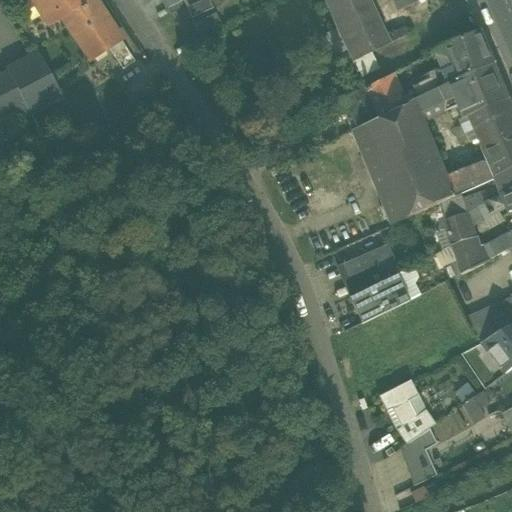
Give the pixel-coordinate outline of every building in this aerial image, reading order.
[(59,13),(89,58),(119,38),(96,3),(80,0),(31,0),(47,22),(59,13)] [(203,0),(186,8),(191,19),(213,9),(209,0),(203,0)] [(368,0),(321,0),(336,29),(341,40),(378,21),(368,0)] [(391,0),(397,12),(421,0),(391,0)] [(193,24),(198,34),(220,24),(215,14),(193,24)] [(385,35),(378,21),(341,40),(347,50),(353,63),(370,54),(389,44),(385,35)] [(405,27),(385,35),(389,44),(405,36),(405,27)] [(341,40),(336,29),(325,35),(335,56),(347,50),(341,40)] [(448,48),(453,59),(487,43),(482,32),(448,48)] [(453,59),(457,67),(463,80),(496,65),(487,43),(453,59)] [(453,59),(448,48),(435,54),(444,73),(457,67),(453,59)] [(6,71),(30,112),(63,98),(49,72),(46,74),(33,53),(5,68),(6,71)] [(370,54),(353,63),(361,78),(378,70),(370,54)] [(466,118),(466,119),(511,100),(496,65),(463,80),(442,90),(448,103),(449,102),(457,98),(466,118)] [(442,90),(463,80),(457,67),(444,73),(445,74),(431,81),(433,85),(436,92),(442,90)] [(0,124),(30,112),(6,71),(0,73),(0,124)] [(337,102),(351,132),(354,130),(404,107),(390,76),(337,102)] [(418,93),(421,99),(436,92),(433,85),(418,93)] [(417,101),(425,122),(447,111),(449,102),(448,103),(442,90),(436,92),(421,99),(417,101)] [(480,139),(484,149),(511,138),(511,102),(511,100),(466,119),(466,118),(460,121),(470,143),(480,139)] [(443,203),(456,198),(447,177),(425,122),(417,101),(404,107),(354,130),(378,188),(393,225),(418,215),(443,203)] [(511,150),(511,138),(484,149),(489,161),(511,150)] [(511,150),(489,161),(496,179),(511,171),(511,150)] [(477,188),(496,179),(489,161),(469,168),(477,188)] [(469,168),(447,177),(456,198),(462,195),(477,188),(469,168)] [(500,190),(500,191),(502,195),(511,190),(511,171),(496,179),(500,189),(500,190)] [(480,208),(502,195),(500,191),(493,194),(492,190),(464,199),(463,200),(468,215),(480,208)] [(511,212),(511,190),(502,195),(507,207),(510,213),(511,212)] [(464,199),(462,195),(456,198),(443,203),(446,214),(452,212),(454,219),(468,215),(463,200),(464,199)] [(502,195),(480,208),(485,219),(499,211),(507,207),(502,195)] [(471,227),(485,219),(480,208),(468,215),(471,227)] [(505,222),(499,211),(485,219),(491,230),(505,222)] [(453,247),(456,246),(475,239),(471,228),(471,227),(468,215),(454,219),(447,221),(450,229),(443,231),(439,237),(444,251),(453,247)] [(383,230),(337,251),(342,263),(388,242),(383,230)] [(491,260),(511,249),(511,233),(486,247),(491,260)] [(457,261),(462,275),(491,260),(486,247),(478,252),(475,239),(456,246),(453,247),(457,261)] [(388,245),(383,247),(395,275),(400,273),(388,245)] [(339,266),(353,296),(395,275),(383,247),(339,266)] [(443,268),(450,264),(457,261),(453,247),(444,251),(436,255),(443,268)] [(462,275),(457,261),(450,264),(457,278),(462,275)] [(335,268),(349,298),(353,296),(339,266),(335,268)] [(349,298),(361,325),(420,296),(414,284),(417,278),(414,272),(407,271),(406,270),(400,273),(395,275),(353,296),(349,298)] [(511,298),(469,318),(483,343),(511,327),(511,298)] [(511,327),(483,343),(506,375),(511,370),(511,327)] [(391,410),(400,428),(395,431),(405,445),(418,437),(428,429),(434,425),(425,411),(415,417),(407,401),(417,396),(409,381),(378,397),(386,413),(391,410)] [(477,396),(468,383),(453,393),(463,406),(475,398),(477,396)] [(483,392),(477,396),(475,398),(475,399),(481,410),(491,404),(483,392)] [(425,411),(417,396),(407,401),(415,417),(425,411)] [(481,410),(475,399),(463,406),(461,407),(472,427),(486,419),(481,410)] [(400,428),(391,410),(386,413),(395,431),(400,428)] [(418,437),(425,451),(436,445),(428,429),(418,437)] [(398,450),(403,463),(425,451),(418,437),(405,445),(398,450)] [(403,463),(408,474),(429,462),(425,451),(403,463)] [(435,475),(429,462),(408,474),(412,487),(435,475)] [(413,492),(418,503),(436,494),(431,484),(413,492)]
